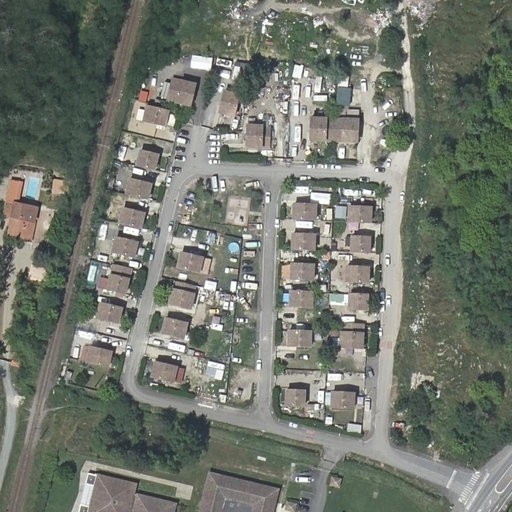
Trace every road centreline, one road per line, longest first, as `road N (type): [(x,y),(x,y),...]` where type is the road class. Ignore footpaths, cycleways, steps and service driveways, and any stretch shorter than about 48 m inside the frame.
road 1 (residential): [(263,425),(139,397),(131,369),(177,180),(209,168),(273,171)]
road 2 (residential): [(273,171),(376,174),(395,193),(381,453)]
road 3 (residential): [(273,171),(263,425)]
road 4 (unknown): [(398,0),(404,48),(395,193)]
road 5 (residential): [(381,453),(263,425)]
